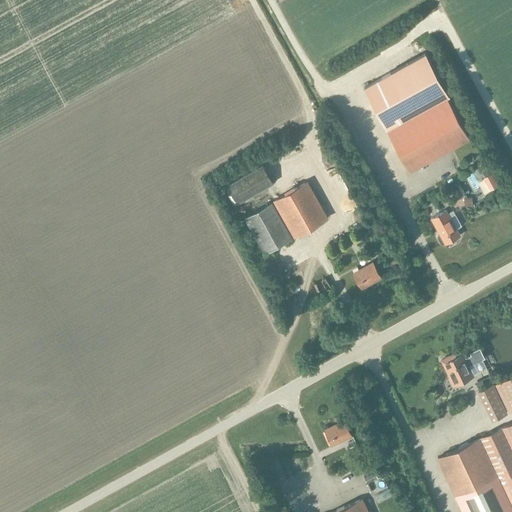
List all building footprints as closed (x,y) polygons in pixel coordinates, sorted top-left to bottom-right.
[(388,131),(446,99),(449,98),(425,54),(364,88),(388,131)] [(410,172),(469,140),(446,99),(388,131),(410,172)] [(238,203),(274,183),(263,164),(228,184),(238,203)] [(294,237),(328,218),(307,182),(274,201),(294,237)] [(265,253),(292,238),(271,202),(244,217),(265,253)] [(443,245),(445,244),(460,235),(446,210),(431,218),(439,233),(438,234),(437,237),(441,244),(443,245)] [(361,289),(382,278),(373,262),(353,273),(361,289)] [(457,384),(473,376),(463,354),(457,356),(456,353),(441,360),(450,378),(453,377),(457,384)] [(494,419),(509,412),(495,384),(480,390),(494,419)] [(331,446),(352,437),(345,420),(324,429),(331,446)] [(511,422),(502,427),(511,448),(511,422)] [(481,437),(499,475),(511,503),(511,448),(502,427),(481,437)] [(481,437),(437,458),(455,496),(499,475),(481,437)] [(377,479),(374,472),(363,477),(366,484),(377,479)] [(511,511),(511,503),(499,475),(455,496),(462,511),(511,511)] [(368,511),(362,499),(332,511),(368,511)]
